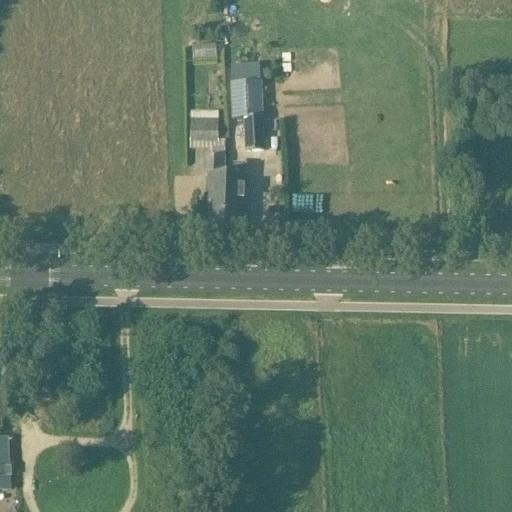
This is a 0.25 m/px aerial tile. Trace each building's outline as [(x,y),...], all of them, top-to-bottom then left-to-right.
[(217,48),(194,49),(194,61),(218,60),(217,48)] [(233,85),(234,121),(246,121),(263,120),(262,84),(233,85)] [(219,114),(192,114),(192,145),(219,145),(219,114)] [(263,121),(263,120),(246,121),(246,122),(247,122),(248,154),(264,153),(264,148),(263,121)] [(207,214),(207,229),(229,230),(229,205),(234,205),(234,201),(229,201),(230,177),(226,177),(227,159),(226,159),(226,150),(213,151),(212,160),(206,159),(206,179),(209,179),(207,214)] [(245,231),(247,178),(247,170),(235,169),(235,177),(230,177),(229,201),(234,201),(234,205),(229,205),(229,230),(245,231)] [(0,491),(9,491),(14,491),(11,439),(10,439),(0,439),(0,491)]
